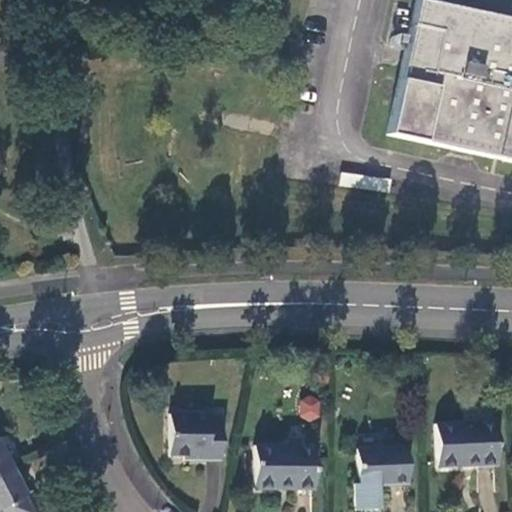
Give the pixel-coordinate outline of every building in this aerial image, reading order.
[(511,23),(420,3),(390,138),(511,164),(511,23)] [(321,417),(317,395),(296,399),(300,421),(321,417)] [(218,414),(167,414),(168,456),(219,457),(218,414)] [(492,425),(434,426),(435,468),(494,466),(492,425)] [(311,446),(251,447),(251,490),(311,490),(311,446)] [(0,476),(13,470),(0,447),(0,476)] [(348,485),(349,511),(374,510),(373,485),(404,484),(402,448),(352,449),(354,485),(348,485)] [(25,494),(13,470),(0,476),(0,511),(41,511),(31,492),(25,494)]
